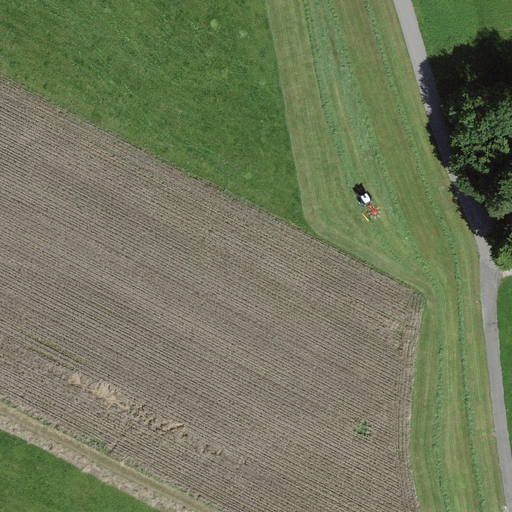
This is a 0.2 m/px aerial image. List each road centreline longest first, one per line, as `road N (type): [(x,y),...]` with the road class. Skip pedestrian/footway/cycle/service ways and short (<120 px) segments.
road 1 (residential): [(400,0),(483,256),(511,268)]
road 2 (track): [(483,256),(511,462)]
